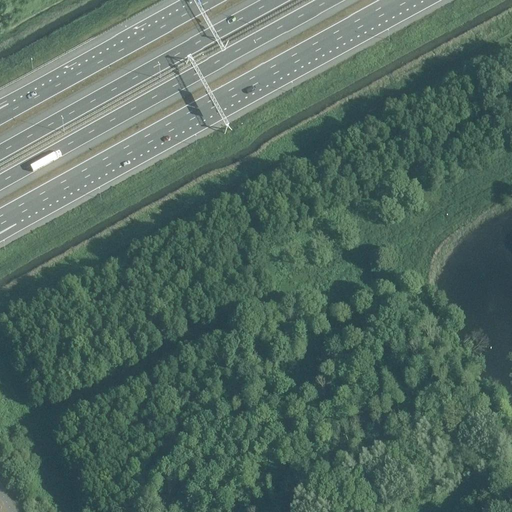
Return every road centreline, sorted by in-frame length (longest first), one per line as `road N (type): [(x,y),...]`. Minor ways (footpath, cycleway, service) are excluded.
road 1 (motorway): [(0,222),(401,0)]
road 2 (motorway): [(0,181),(328,0)]
road 3 (motorway): [(274,0),(0,151)]
road 4 (motorway): [(212,0),(13,107)]
